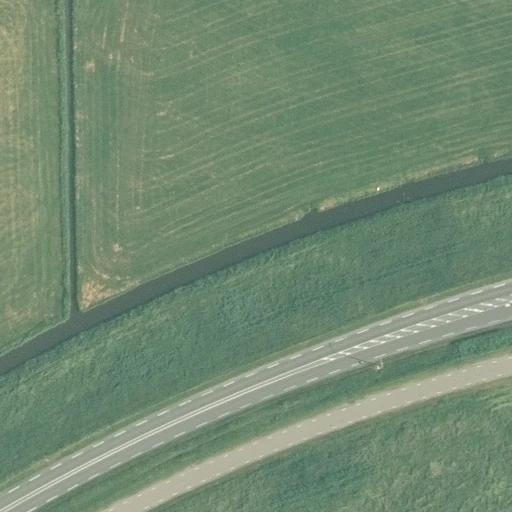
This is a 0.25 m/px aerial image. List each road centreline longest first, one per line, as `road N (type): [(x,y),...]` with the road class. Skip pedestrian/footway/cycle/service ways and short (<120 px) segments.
road 1 (primary): [(10,511),(99,461),(269,385),(511,302)]
road 2 (unclassified): [(122,511),(310,428),(511,363)]
